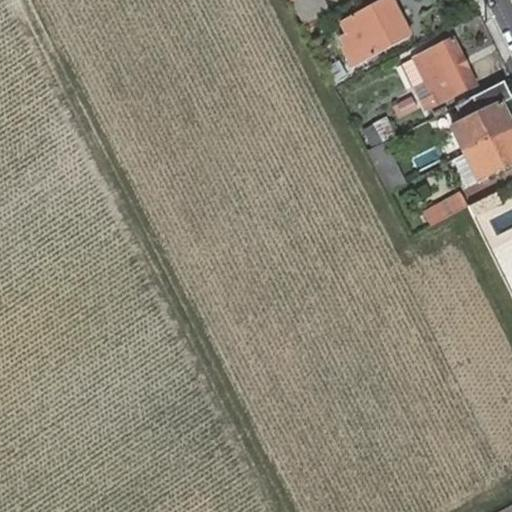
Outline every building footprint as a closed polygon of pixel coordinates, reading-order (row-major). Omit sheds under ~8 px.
[(287,0),(302,28),(327,16),(317,0),(287,0)] [(412,37),(392,0),(386,0),(342,24),(349,37),(343,40),(348,50),(343,53),(352,70),(412,37)] [(427,84),(438,106),(477,85),(478,85),(476,81),(475,82),(453,41),(416,61),(427,84)] [(339,65),(331,70),(339,85),(348,79),(339,65)] [(478,85),(483,94),(498,85),(491,73),(476,81),(478,85)] [(483,94),(472,99),(480,115),(453,130),(466,156),(511,132),(511,124),(502,102),(510,98),(503,83),(498,85),(483,94)] [(427,84),(415,90),(427,113),(438,106),(427,84)] [(411,98),(396,106),(402,119),(418,112),(411,98)] [(364,135),(373,153),(385,147),(397,140),(387,122),(364,135)] [(511,132),(466,156),(480,183),(511,166),(511,132)] [(373,153),(369,155),(389,195),(405,187),(385,147),(373,153)] [(466,156),(453,163),(466,190),(480,183),(466,156)] [(455,193),(419,212),(429,230),(465,210),(455,193)]
